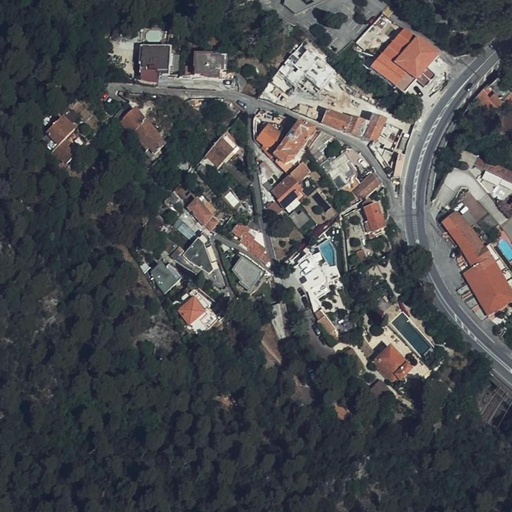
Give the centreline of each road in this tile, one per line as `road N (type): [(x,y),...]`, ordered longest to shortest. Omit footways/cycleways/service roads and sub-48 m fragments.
road 1 (residential): [(115,87),(224,93),(340,137),(362,148),(393,206),(413,215)]
road 2 (secondary): [(413,215),(433,130),(472,75),(511,38)]
road 3 (secondary): [(511,373),(439,293),(413,215)]
